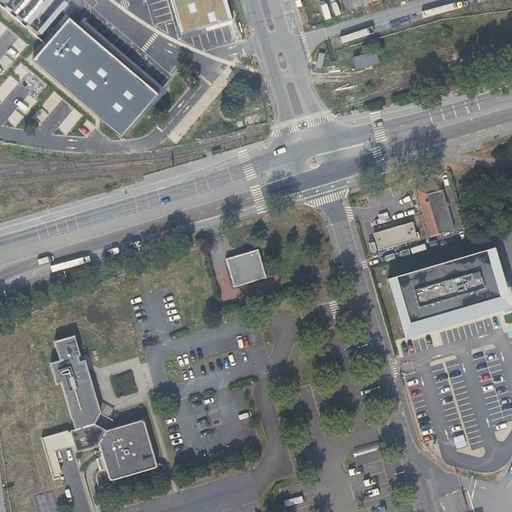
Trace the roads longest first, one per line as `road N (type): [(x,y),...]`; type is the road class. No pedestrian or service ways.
road 1 (unclassified): [(323,177),(424,511)]
road 2 (secondary): [(0,275),(323,177)]
road 3 (secondary): [(295,154),(0,245)]
road 4 (secondary): [(323,177),(511,118)]
road 5 (secondary): [(511,95),(322,145)]
road 6 (unclassified): [(115,0),(0,127)]
road 7 (unknown): [(340,511),(330,447),(397,419)]
